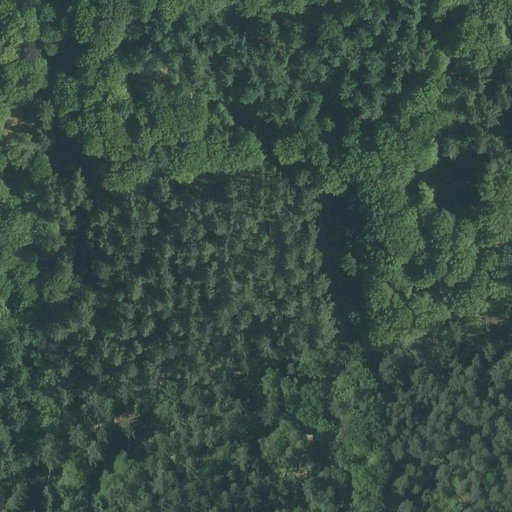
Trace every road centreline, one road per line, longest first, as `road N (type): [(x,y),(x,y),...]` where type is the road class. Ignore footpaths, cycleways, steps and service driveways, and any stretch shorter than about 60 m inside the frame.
road 1 (track): [(511,238),(442,272),(403,330),(329,330),(106,419),(0,481)]
road 2 (track): [(368,511),(366,418),(302,120),(297,0)]
road 3 (track): [(74,511),(40,263),(30,0)]
